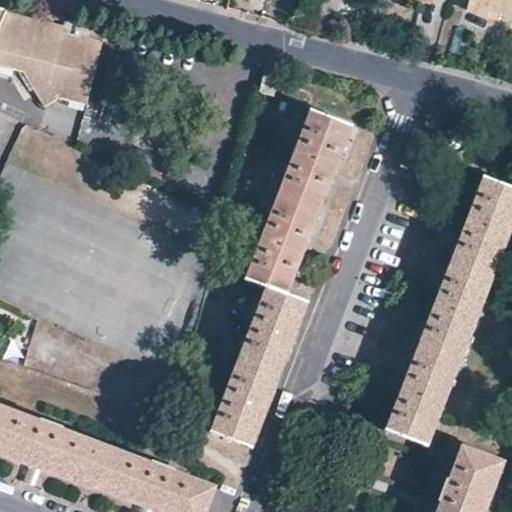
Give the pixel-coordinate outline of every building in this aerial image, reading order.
[(0,0),(0,60),(18,74),(23,70),(45,104),(58,96),(86,104),(101,42),(63,33),(64,25),(7,9),(11,1),(11,0),(0,0)] [(511,0),(470,0),(467,11),(485,17),(487,8),(511,14),(511,0)] [(280,68),(266,64),(261,82),(275,86),(280,68)] [(352,124),(310,108),(278,193),(319,209),(336,167),(352,124)] [(511,228),(511,186),(485,175),(469,216),(451,260),(493,276),(511,228)] [(278,193),(245,278),(265,286),(285,294),(303,250),(319,209),(278,193)] [(493,276),(451,260),(436,300),(418,345),(460,362),(493,276)] [(285,294),(265,286),(238,358),(283,375),(296,342),(310,303),(285,294)] [(460,362),(418,345),(403,381),(384,429),(427,446),(460,362)] [(210,432),(254,451),(267,417),(283,375),(238,358),(210,432)] [(41,419),(40,422),(0,406),(0,455),(34,468),(90,489),(91,485),(106,446),(61,430),(62,427),(41,419)] [(441,507),(439,511),(484,511),(504,460),(465,445),(453,478),(449,477),(446,485),(442,494),(446,496),(441,507)] [(150,463),(106,446),(91,485),(146,506),(161,511),(206,511),(215,488),(169,471),(170,468),(153,461),(150,463)]
